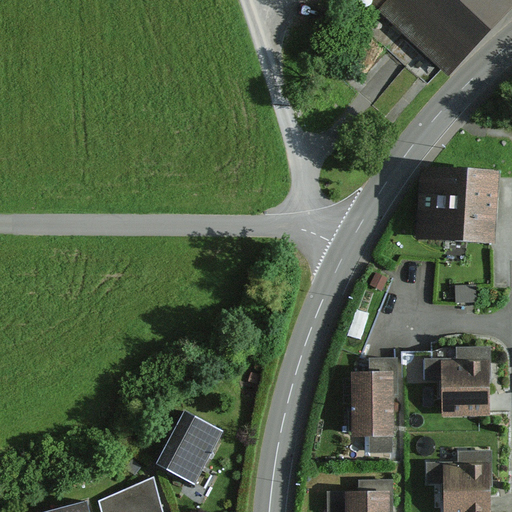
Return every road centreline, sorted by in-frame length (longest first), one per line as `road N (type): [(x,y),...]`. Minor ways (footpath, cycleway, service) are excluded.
road 1 (residential): [(347,242),(308,222),(0,221)]
road 2 (tertiary): [(270,511),(294,373),(347,242)]
road 3 (tertiary): [(347,242),(376,190),(461,86),(511,39)]
road 4 (track): [(252,0),(300,158),(308,222)]
